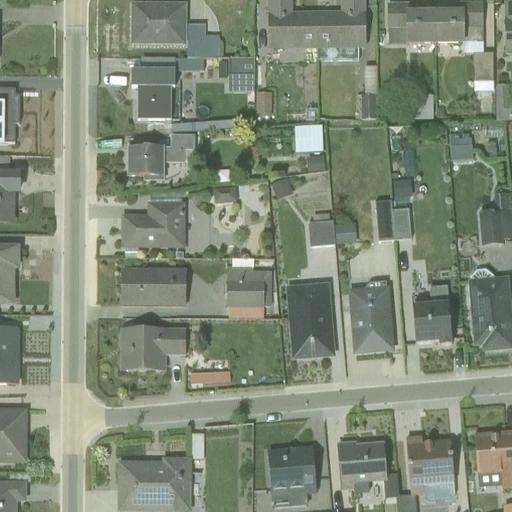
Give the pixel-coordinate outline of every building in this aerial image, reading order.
[(319,58),(318,21),(297,22),(296,6),(268,7),(269,59),(319,58)] [(319,58),(369,57),(368,6),(342,6),(342,21),(318,21),(319,58)] [(435,53),(436,20),(414,19),(414,10),(389,9),(388,52),(435,53)] [(435,53),(484,54),(485,11),(464,11),(464,20),(436,20),(435,53)] [(186,15),(131,15),(131,58),(185,58),(185,68),(217,69),(217,48),(203,48),(203,38),(186,37),(186,15)] [(459,87),(480,87),(479,60),(459,60),(459,87)] [(350,74),(350,97),(360,96),(359,73),(350,74)] [(176,81),(125,81),(125,100),(131,100),(130,129),(175,130),(176,81)] [(495,91),(481,91),(481,118),(495,118),(495,91)] [(17,97),(0,97),(0,154),(17,155),(17,97)] [(252,123),(253,100),(240,99),(239,123),(252,123)] [(358,100),(344,101),(345,124),(359,123),(358,100)] [(393,101),(395,127),(418,126),(417,100),(393,101)] [(169,159),(127,158),(127,188),(165,188),(165,175),(181,175),(182,162),(192,162),(192,147),(169,147),(169,159)] [(293,178),(308,176),(306,163),(291,165),(293,178)] [(26,183),(0,182),(0,235),(15,236),(16,205),(26,205),(26,183)] [(252,225),(258,225),(257,203),(273,202),(273,188),(251,189),(252,225)] [(201,213),(220,211),(219,193),(199,195),(201,213)] [(385,214),(369,215),(373,256),(389,255),(385,214)] [(121,228),(121,260),(186,260),(186,216),(148,216),(148,228),(121,228)] [(495,224),(472,227),(475,260),(499,258),(495,224)] [(327,235),(302,237),(304,262),(329,260),(327,235)] [(352,236),(335,238),(336,257),(354,255),(352,236)] [(23,257),(0,257),(0,325),(12,326),(12,316),(19,316),(19,281),(23,281),(23,257)] [(216,275),(237,275),(237,266),(216,267),(216,275)] [(186,281),(119,280),(118,320),(185,321),(186,281)] [(264,284),(225,283),(225,319),(264,320),(264,284)] [(475,358),(511,356),(511,286),(472,288),(475,358)] [(294,368),(337,365),(331,293),(288,296),(294,368)] [(438,353),(451,352),(446,295),(427,296),(429,313),(411,314),(414,352),(438,350),(438,353)] [(356,364),(398,360),(392,297),(351,300),(356,364)] [(0,394),(19,395),(19,339),(5,339),(5,329),(0,328),(0,394)] [(186,340),(119,340),(119,385),(164,385),(164,369),(186,369),(186,340)] [(236,385),(186,386),(187,402),(236,401),(236,385)] [(0,466),(27,466),(27,414),(0,413),(0,466)] [(511,496),(511,435),(479,437),(481,481),(505,480),(506,496),(511,496)] [(413,491),(458,489),(456,444),(411,446),(413,491)] [(393,489),(390,447),(340,450),(343,492),(393,489)] [(320,509),(316,453),(270,456),(273,511),(320,509)] [(121,511),(192,511),(192,462),(163,463),(163,468),(121,468),(121,511)] [(29,509),(30,488),(0,487),(0,511),(20,511),(20,509),(29,509)]
